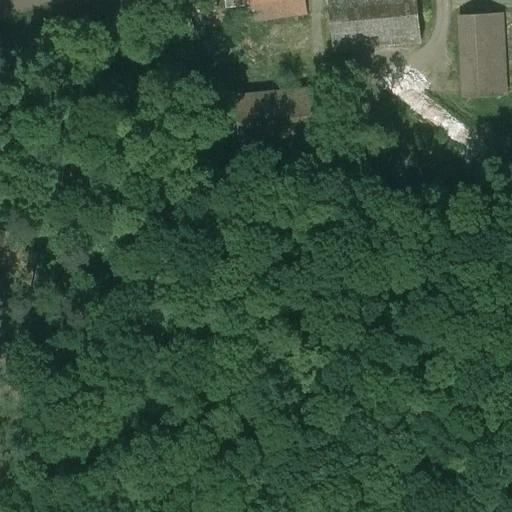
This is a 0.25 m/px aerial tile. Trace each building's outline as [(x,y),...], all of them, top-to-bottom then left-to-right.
[(245,0),(246,8),(277,4),(306,0),(305,0),(245,0)] [(306,0),(277,4),(279,18),(308,14),(306,0)] [(416,0),(328,0),(333,49),(421,41),(416,0)] [(500,14),(460,16),(464,98),(504,96),(500,14)] [(328,90),(238,99),(243,146),(333,138),(328,90)]
